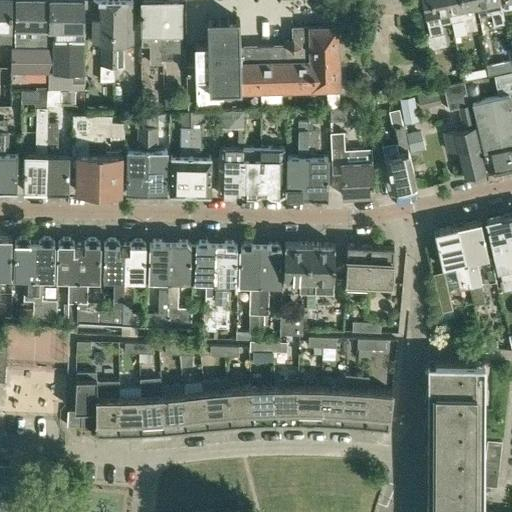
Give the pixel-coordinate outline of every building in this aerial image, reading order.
[(0,0),(0,41),(11,42),(12,0),(0,0)] [(83,0),(15,0),(15,47),(12,47),(11,72),(72,73),(73,93),(85,93),(83,0)] [(112,81),(112,0),(92,0),(92,42),(101,42),(101,81),(112,81)] [(132,0),(112,0),(112,81),(122,81),(122,42),(132,42),(132,0)] [(161,63),(161,59),(161,0),(141,0),(142,45),(150,45),(150,63),(161,63)] [(180,0),(161,0),(161,59),(171,59),(171,51),(180,51),(180,0)] [(421,0),(424,14),(428,32),(424,32),(428,49),(447,45),(442,23),(449,21),(444,0),(421,0)] [(475,28),(470,4),(469,0),(444,0),(449,21),(463,18),(465,30),(475,28)] [(474,0),(475,3),(488,1),(493,25),(503,23),(498,0),(474,0)] [(511,0),(498,0),(503,23),(505,23),(502,9),(511,7),(511,0)] [(285,109),(284,89),(327,88),(328,108),(339,108),(339,87),(338,26),(293,27),(293,35),(286,44),(240,45),(240,18),(208,18),(208,43),(194,43),(195,60),(187,60),(187,77),(195,77),(195,109),(195,112),(204,111),(204,108),(221,108),(220,90),(265,89),(265,110),(285,109)] [(511,67),(511,64),(511,57),(496,59),(486,61),(487,72),(511,67)] [(483,65),(462,69),(464,80),(465,80),(485,75),(483,65)] [(487,169),(511,163),(511,69),(503,71),(508,93),(474,101),(486,161),(487,169)] [(458,144),(462,164),(464,174),(484,169),(482,161),(465,80),(464,80),(446,84),(451,106),(460,104),(461,106),(465,128),(446,132),(449,146),(458,144)] [(184,85),(163,86),(165,108),(185,107),(184,85)] [(48,89),(48,91),(47,105),(60,105),(60,88),(48,89)] [(37,105),(47,105),(48,91),(37,91),(37,105)] [(113,110),(125,110),(133,110),(133,94),(114,94),(113,110)] [(406,124),(418,121),(414,97),(402,99),(406,124)] [(37,105),(36,122),(47,122),(47,105),(37,105)] [(309,121),(309,125),(314,126),(317,126),(317,109),(309,108),(309,121)] [(181,109),(181,126),(180,155),(170,155),(169,191),(190,192),(191,109),(181,109)] [(195,109),(191,109),(190,192),(210,192),(211,155),(200,155),(201,120),(204,120),(204,111),(195,112),(195,109)] [(394,187),(395,189),(406,187),(406,184),(415,182),(399,109),(389,111),(396,142),(382,145),(391,181),(392,187),(394,187)] [(127,149),(126,190),(146,191),(148,110),(133,110),(125,110),(125,121),(135,122),(135,126),(139,126),(138,149),(127,149)] [(158,110),(148,110),(146,191),(166,191),(167,150),(157,149),(158,110)] [(244,129),(245,116),(244,110),(216,110),(216,124),(218,124),(218,129),(239,129),(244,129)] [(75,190),(102,190),(102,139),(102,134),(103,115),(73,115),(72,154),(75,154),(75,166),(75,190)] [(112,116),(103,115),(102,134),(111,135),(111,139),(124,139),(125,121),(112,121),(112,116)] [(0,119),(0,131),(9,131),(9,120),(0,119)] [(286,194),(307,194),(307,186),(308,186),(308,176),(305,175),(306,166),(308,166),(309,134),(309,125),(309,121),(299,121),(298,156),(287,155),(286,194)] [(24,153),(24,179),(23,188),(25,188),(46,189),(47,122),(36,122),(35,154),(24,153)] [(57,122),(47,122),(46,189),(65,189),(66,189),(68,189),(68,179),(68,166),(68,154),(57,154),(57,122)] [(340,147),(342,195),(374,194),(373,161),(347,162),(347,148),(344,148),(343,130),(330,131),(330,148),(340,147)] [(0,131),(0,187),(16,188),(17,152),(8,152),(9,131),(0,131)] [(407,134),(411,149),(424,145),(421,131),(407,134)] [(307,194),(327,195),(327,183),(328,156),(317,156),(318,134),(314,134),(309,134),(308,166),(306,166),(305,175),(308,176),(308,186),(307,186),(307,194)] [(105,139),(102,139),(102,190),(121,190),(122,154),(118,154),(118,151),(111,151),(111,144),(107,144),(107,142),(105,142),(105,139)] [(218,185),(218,192),(235,193),(235,192),(236,192),(242,192),(242,193),(244,145),(238,145),(220,145),(220,157),(219,157),(218,185)] [(244,145),(242,193),(259,193),(261,146),(244,145)] [(262,145),(261,146),(259,193),(260,192),(266,192),(266,194),(283,194),(283,185),(284,146),(262,145)] [(511,229),(509,214),(503,215),(485,219),(493,255),(499,254),(504,278),(511,276),(511,229)] [(480,220),(457,225),(469,279),(474,304),(485,301),(476,259),(488,256),(480,220)] [(469,279),(457,225),(434,230),(442,266),(443,266),(448,284),(469,279)] [(11,236),(0,235),(0,275),(11,276),(11,236)] [(15,240),(14,240),(14,275),(25,276),(24,299),(33,299),(34,241),(29,240),(25,236),(19,236),(15,240)] [(53,241),(49,237),(43,237),(39,241),(34,241),(33,299),(33,308),(33,318),(56,318),(56,299),(42,299),(43,276),(54,276),(54,241),(53,241)] [(57,277),(68,277),(67,320),(78,320),(79,301),(78,301),(78,277),(80,277),(80,263),(77,263),(77,251),(78,251),(79,241),(73,241),(69,237),(63,237),(59,241),(58,241),(57,277)] [(78,277),(78,301),(79,301),(78,320),(100,322),(100,301),(87,301),(87,278),(99,278),(100,242),(99,242),(95,238),(89,237),(85,241),(79,241),(78,251),(77,251),(77,263),(80,263),(80,277),(78,277)] [(104,242),(103,278),(115,278),(115,304),(109,310),(101,309),(101,301),(100,301),(100,322),(121,323),(121,334),(123,334),(125,278),(127,278),(127,265),(123,265),(123,253),(125,253),(125,242),(118,242),(115,238),(108,238),(104,242)] [(130,242),(125,242),(125,253),(123,253),(123,265),(127,265),(127,278),(125,278),(123,334),(137,335),(137,324),(145,324),(145,311),(133,311),(134,278),(144,278),(145,243),(144,243),(141,239),(134,238),(130,242)] [(167,325),(168,313),(169,279),(171,279),(171,266),(167,266),(168,254),(170,254),(170,243),(170,239),(153,239),(149,243),(148,279),(159,279),(158,312),(145,311),(145,324),(167,325)] [(169,279),(168,313),(167,325),(192,327),(192,306),(178,306),(178,279),(190,280),(191,243),(190,243),(187,240),(179,239),(170,239),(170,243),(170,254),(168,254),(167,266),(171,266),(171,279),(169,279)] [(216,240),(199,240),(195,243),(195,257),(194,280),(206,280),(205,308),(203,308),(203,328),(214,328),(215,280),(217,280),(218,265),(214,265),(214,252),(216,252),(216,240)] [(233,241),(216,240),(216,252),(214,252),(214,265),(218,265),(217,280),(215,280),(214,328),(215,328),(215,326),(228,326),(228,309),(224,309),(224,303),(224,280),(236,280),(236,266),(237,244),(236,244),(233,241)] [(248,328),(258,329),(259,283),(260,283),(260,269),(257,269),(257,257),(259,257),(259,245),(259,241),(244,241),(240,245),(239,282),(250,282),(248,328)] [(259,241),(259,245),(259,257),(257,257),(257,269),(260,269),(260,283),(259,283),(258,329),(264,329),(264,314),(267,314),(268,283),(279,283),(281,246),(280,246),(277,242),(269,241),(259,241)] [(300,292),(306,293),(307,293),(309,242),(284,242),(283,251),(283,277),(298,278),(297,283),(300,283),(300,292)] [(334,243),(309,242),(307,293),(306,293),(306,298),(306,307),(314,307),(315,293),(320,293),(320,292),(332,292),(334,252),(334,243)] [(345,289),(368,290),(371,244),(347,243),(345,279),(346,279),(345,289)] [(394,245),(371,244),(368,290),(369,290),(369,281),(392,282),(394,245)] [(444,270),(433,273),(442,312),(453,309),(444,270)] [(33,318),(33,308),(24,308),(19,308),(19,318),(33,318)] [(302,313),(280,312),(280,333),(302,333),(302,313)] [(352,330),(366,331),(367,321),(353,320),(352,330)] [(381,321),(367,321),(366,331),(380,331),(381,321)] [(308,345),(322,346),(323,336),(309,335),(308,345)] [(323,336),(322,346),(336,347),(337,336),(323,336)] [(371,348),(372,338),(358,337),(357,347),(371,348)] [(372,338),(371,348),(385,349),(386,338),(372,338)] [(90,351),(90,340),(77,340),(76,350),(90,351)] [(250,350),(273,351),(273,341),(250,340),(250,350)] [(125,351),(139,352),(139,342),(125,341),(125,351)] [(273,341),(273,351),(287,351),(287,341),(273,341)] [(139,342),(139,352),(153,353),(153,342),(139,342)] [(179,353),(179,343),(165,343),(165,353),(179,353)] [(179,353),(180,353),(193,354),(193,344),(179,343),(179,353)] [(210,355),(224,355),(225,345),(211,344),(210,355)] [(239,345),(225,345),(224,355),(238,355),(239,345)] [(483,511),(484,502),(484,361),(427,361),(427,364),(427,374),(426,511),(483,511)] [(77,370),(74,410),(82,410),(96,410),(96,432),(119,431),(119,390),(119,387),(119,377),(96,377),(96,370),(77,370)] [(365,424),(368,387),(369,375),(345,373),(345,376),(343,422),(365,424)] [(298,420),(320,421),(322,375),(321,375),(321,384),(298,384),(298,420)] [(320,421),(343,422),(345,376),(322,375),(320,421)] [(140,394),(142,431),(164,429),(161,383),(160,376),(140,376),(140,386),(140,394)] [(209,425),(231,423),(227,376),(203,379),(209,425)] [(227,376),(231,423),(253,421),(251,385),(235,386),(228,386),(227,376)] [(182,381),(187,427),(209,425),(203,379),(182,381)] [(164,429),(187,427),(182,381),(161,383),(164,429)] [(253,421),(276,420),(275,384),(251,385),(253,421)] [(298,384),(275,384),(276,420),(298,420),(298,384)] [(119,387),(119,390),(119,431),(142,431),(140,394),(140,386),(119,387)] [(365,424),(388,426),(392,390),(368,387),(365,424)] [(68,409),(67,424),(81,425),(82,410),(74,410),(68,409)] [(0,511),(12,511),(14,465),(0,464),(0,511)] [(498,467),(485,466),(485,485),(496,486),(498,467)]
